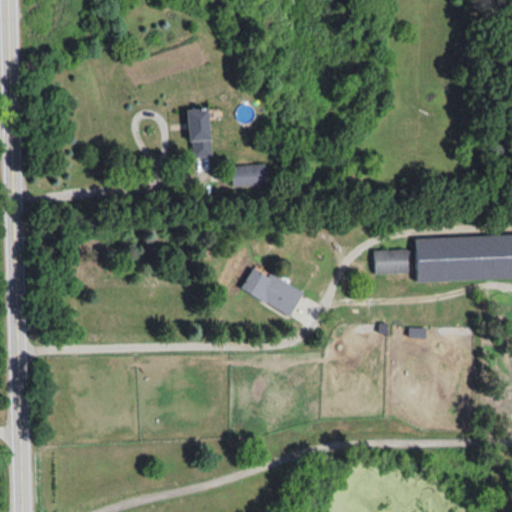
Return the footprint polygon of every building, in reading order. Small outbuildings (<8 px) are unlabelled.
[(209,107),(188,110),(193,157),(214,155),(209,107)] [(267,185),(266,164),(233,165),(233,185),(267,185)] [(511,278),(511,234),(415,238),(416,281),(511,278)] [(408,273),(408,250),(374,250),(374,273),(408,273)] [(303,292),(255,265),(242,289),(290,316),(303,292)]
